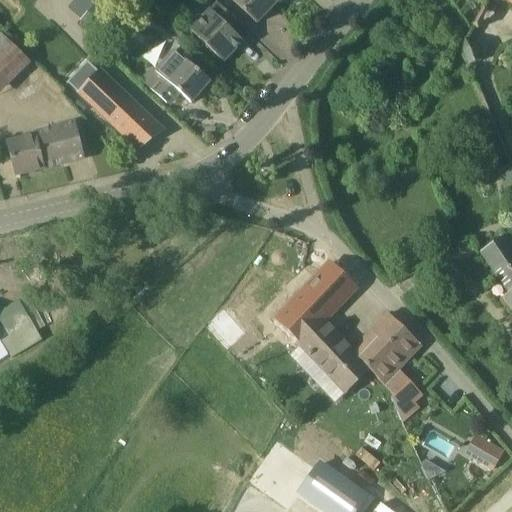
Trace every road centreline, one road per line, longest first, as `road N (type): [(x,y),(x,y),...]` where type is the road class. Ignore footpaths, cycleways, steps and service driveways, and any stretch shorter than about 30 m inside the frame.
road 1 (residential): [(511,442),(335,244),(235,202),(203,171)]
road 2 (unclassified): [(203,171),(243,145),(363,0)]
road 3 (unclassified): [(0,218),(203,171)]
